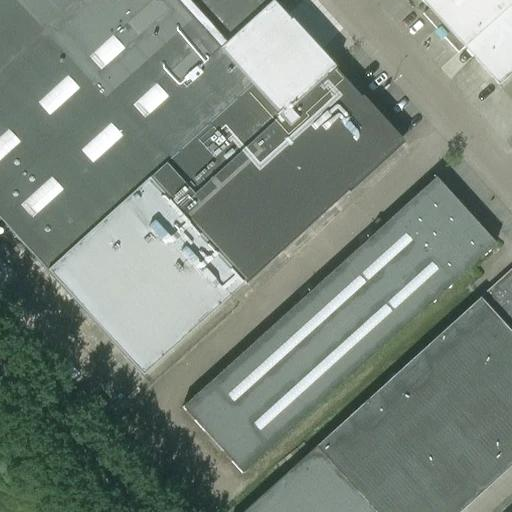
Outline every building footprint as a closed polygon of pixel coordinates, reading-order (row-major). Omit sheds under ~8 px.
[(0,0),(0,220),(46,272),(142,376),(241,285),(242,286),(398,143),(330,69),(289,22),(275,35),(257,14),(271,2),(271,1),(269,0),(0,0)] [(511,0),(419,0),(428,9),(423,14),(458,52),(464,48),(499,86),(511,73),(511,0)] [(271,2),(257,14),(275,35),(289,22),(271,2)] [(432,178),(181,408),(242,475),(493,244),(432,178)] [(511,266),(243,511),(458,511),(511,463),(511,266)]
